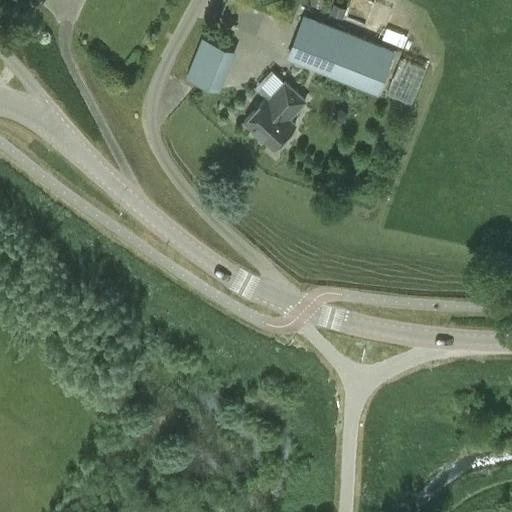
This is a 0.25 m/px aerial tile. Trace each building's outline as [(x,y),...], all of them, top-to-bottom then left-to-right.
[(334,4),(330,13),(342,17),(345,9),(334,4)] [(303,16),(287,55),(376,91),(392,52),(303,16)] [(233,49),(203,37),(188,74),(218,86),(233,49)] [(424,67),(400,58),(387,92),(411,101),(424,67)] [(245,120),(274,147),(296,123),(290,117),(306,99),(285,80),(269,98),(267,96),(245,120)] [(335,109),(333,116),(338,121),(345,119),(347,112),(342,107),(335,109)]
